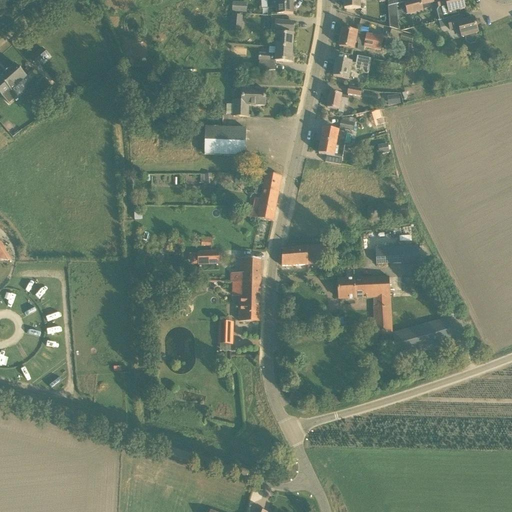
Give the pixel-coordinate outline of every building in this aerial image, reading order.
[(276,8),(277,15),(293,14),(292,0),(284,1),(283,0),(267,0),(268,9),(276,8)] [(360,0),(344,0),(344,9),(361,9),(360,0)] [(422,6),(428,4),(435,2),(434,0),(414,0),(404,3),(407,15),(423,11),(422,6)] [(459,16),(458,11),(464,9),(462,0),(439,0),(437,1),(439,8),(438,8),(436,11),(439,21),(445,19),(447,19),(459,16)] [(247,3),(233,2),(232,12),(246,13),(247,3)] [(398,31),(397,9),(397,5),(396,4),(388,7),(389,28),(398,31)] [(231,26),(242,27),(243,16),(231,15),(231,26)] [(459,16),(447,19),(450,31),(460,28),(462,37),(464,36),(466,42),(470,44),(474,43),(477,39),(475,34),(478,33),(474,19),(463,22),(461,15),(459,16)] [(293,23),(276,21),(275,32),(277,32),(276,48),(292,49),(293,36),(292,36),(292,33),(293,33),(293,23)] [(357,33),(352,32),(342,30),(339,47),(354,50),(355,42),(365,44),(364,47),(380,50),(383,38),(367,35),(367,36),(357,34),(357,33)] [(402,34),(400,40),(411,43),(413,37),(402,34)] [(404,44),(403,55),(410,56),(412,46),(404,44)] [(42,48),(29,60),(33,64),(37,61),(41,65),(50,57),(42,48)] [(276,48),(275,54),(275,61),(291,63),(292,49),(276,48)] [(358,56),(356,64),(336,60),(333,77),(349,80),(350,71),(369,75),(372,59),(358,56)] [(27,77),(22,71),(15,64),(0,77),(0,94),(4,98),(27,77)] [(360,97),(361,90),(349,87),(348,95),(360,97)] [(232,117),(238,117),(248,117),(248,105),(265,106),(265,91),(243,90),(243,100),(232,100),(232,117)] [(327,108),(339,111),(338,113),(343,114),(345,105),(347,106),(349,97),(330,94),(327,108)] [(392,96),(393,105),(400,104),(399,95),(392,96)] [(349,119),(342,118),(339,129),(353,132),(355,119),(349,118),(349,119)] [(204,155),(235,156),(245,157),(246,129),(205,128),(204,155)] [(321,142),(344,146),(344,145),(343,145),(344,138),(346,138),(347,133),(323,129),(321,142)] [(344,146),(321,142),(319,154),(326,156),(325,163),(340,166),(344,146)] [(388,144),(378,145),(380,154),(389,153),(388,144)] [(251,174),(234,175),(235,183),(251,183),(251,174)] [(261,195),(260,198),(258,211),(249,209),(247,217),(273,222),(281,177),(266,175),(264,186),(257,185),(255,194),(261,195)] [(184,176),(152,178),(152,185),(184,185),(184,176)] [(408,202),(368,204),(369,221),(409,219),(408,202)] [(322,245),(307,247),(285,250),(282,250),(282,267),(324,264),(323,259),(330,258),(330,248),(326,249),(325,240),(322,240),(322,245)] [(388,265),(388,247),(375,247),(376,265),(388,265)] [(219,252),(197,253),(198,265),(220,264),(219,252)] [(260,278),(261,260),(241,260),(241,274),(230,273),(230,282),(232,282),(240,283),(260,284),(260,279),(260,278)] [(354,279),(355,280),(338,281),(339,300),(356,299),(356,300),(373,299),(375,335),(381,335),(382,346),(395,345),(399,358),(454,342),(447,318),(392,335),(389,278),(354,279)] [(239,321),(259,322),(260,291),(260,284),(240,283),(239,296),(239,321)] [(233,323),(218,323),(218,344),(220,344),(220,350),(231,350),(231,345),(232,345),(233,323)]
